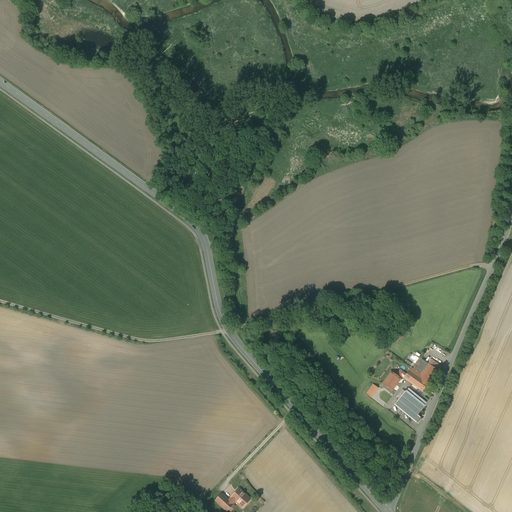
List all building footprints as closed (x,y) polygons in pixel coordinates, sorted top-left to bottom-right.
[(399,331),(390,339),(394,343),(402,335),(399,331)] [(424,361),(418,369),(416,371),(411,367),(406,374),(404,378),(423,392),(441,368),(431,360),(428,364),(424,361)] [(391,372),(383,383),(392,390),(401,376),(404,378),(406,374),(400,370),(396,376),(391,372)] [(424,407),(404,391),(394,405),(416,423),(420,418),(417,416),(424,407)] [(210,482),(204,489),(208,492),(213,486),(210,482)] [(239,489),(228,500),(222,493),(212,503),(221,511),(225,511),(235,501),(243,493),(239,489)] [(243,493),(235,501),(242,508),(250,499),(243,493)]
